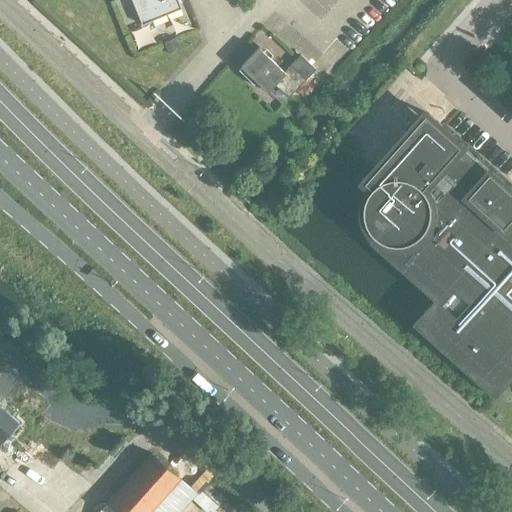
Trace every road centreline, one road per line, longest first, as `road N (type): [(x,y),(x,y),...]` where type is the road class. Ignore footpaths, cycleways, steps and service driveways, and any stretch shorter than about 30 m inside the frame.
road 1 (unclassified): [(511,456),(212,200),(0,2)]
road 2 (secondary): [(382,511),(0,152)]
road 3 (secondary): [(0,196),(340,511)]
road 4 (unclassified): [(272,511),(164,421),(63,398)]
road 5 (unclassified): [(511,139),(439,74),(505,0)]
